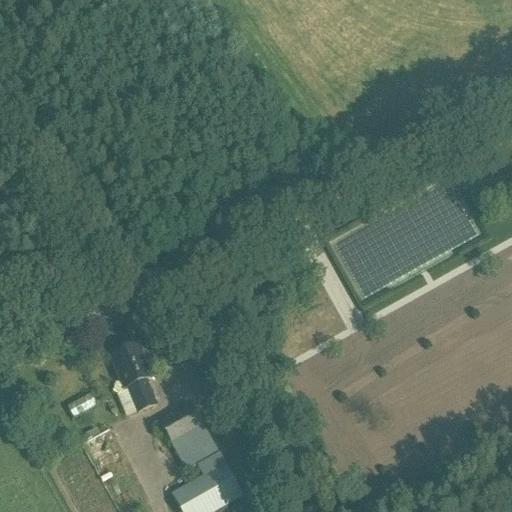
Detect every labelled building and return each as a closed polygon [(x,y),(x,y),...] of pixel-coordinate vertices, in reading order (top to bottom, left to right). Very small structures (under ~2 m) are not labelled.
[(136,347),(111,358),(125,391),(126,390),(146,381),(150,380),(136,347)] [(146,381),(126,390),(136,417),(157,407),(146,381)] [(90,395),(68,408),(74,419),(97,407),(90,395)] [(188,407),(158,425),(170,446),(201,427),(188,407)] [(110,431),(81,448),(116,511),(134,511),(151,503),(110,431)] [(224,467),(172,499),(179,511),(217,511),(242,498),(224,467)]
